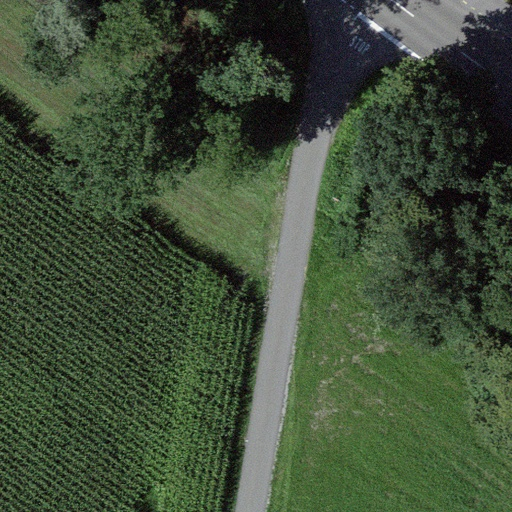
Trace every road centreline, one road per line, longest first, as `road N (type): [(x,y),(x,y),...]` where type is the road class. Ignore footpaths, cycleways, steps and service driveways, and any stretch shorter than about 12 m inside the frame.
road 1 (unclassified): [(249,511),(337,0)]
road 2 (tertiary): [(511,90),(390,0)]
